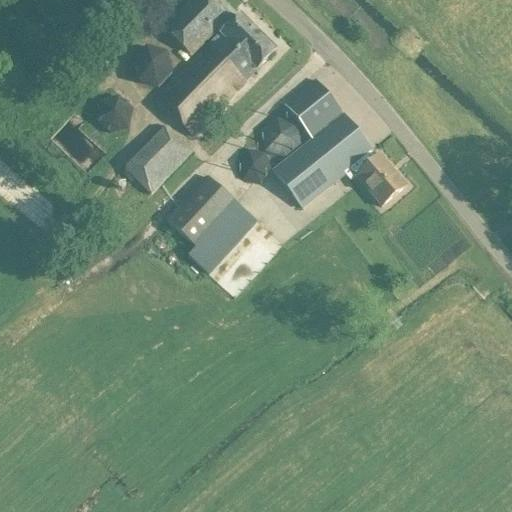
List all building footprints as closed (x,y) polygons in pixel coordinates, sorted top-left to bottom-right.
[(191,56),(228,18),(209,0),(192,0),(164,29),(191,56)] [(156,100),(191,135),(275,51),(240,16),(156,100)] [(158,89),(173,73),(167,52),(145,47),(131,63),(138,84),(158,89)] [(273,175),(306,209),(351,171),(381,207),(407,186),(381,155),(378,157),(316,81),(284,105),(312,141),(273,175)] [(129,127),(133,109),(118,97),(100,103),(95,121),(111,134),(129,127)] [(261,131),(265,152),(285,158),(301,144),(296,124),(276,117),(261,131)] [(167,127),(125,170),(152,195),(193,153),(167,127)] [(236,164),(243,180),(260,184),(272,170),(266,153),(249,148),(236,164)] [(167,221),(168,222),(158,232),(188,257),(191,254),(211,272),(257,222),(207,177),(167,221)]
